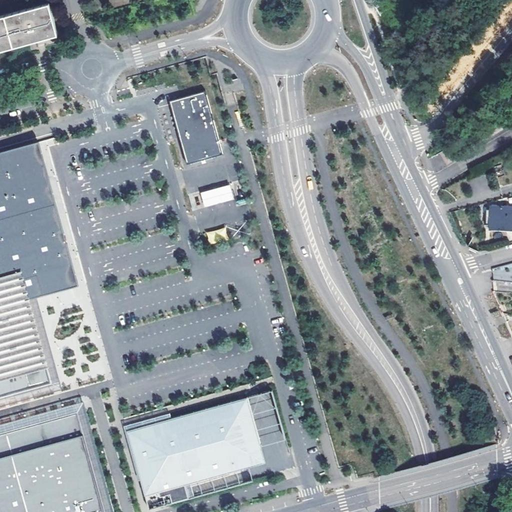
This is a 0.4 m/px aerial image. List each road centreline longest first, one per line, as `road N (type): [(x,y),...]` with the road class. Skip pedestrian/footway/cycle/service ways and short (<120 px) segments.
road 1 (primary): [(326,274),(409,402),(425,447),(430,511)]
road 2 (primary): [(262,59),(290,206),(308,257),(326,274)]
road 3 (primary): [(326,274),(295,114),(293,61)]
road 4 (residential): [(511,456),(307,511)]
road 5 (residential): [(511,35),(436,124),(392,147)]
road 6 (secondary): [(449,269),(511,403)]
road 7 (secondary): [(392,147),(386,103),(327,27)]
road 8 (secondary): [(315,48),(344,66),(392,147)]
